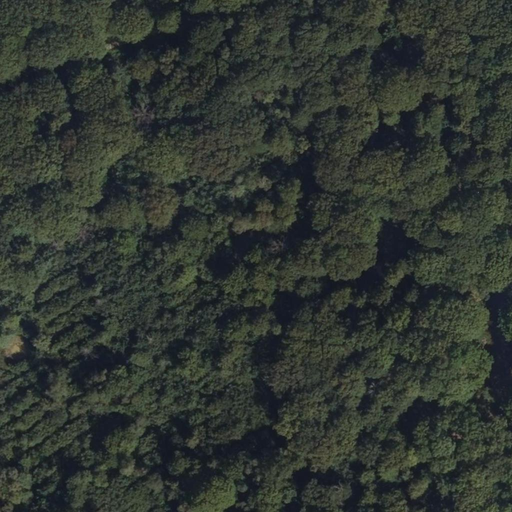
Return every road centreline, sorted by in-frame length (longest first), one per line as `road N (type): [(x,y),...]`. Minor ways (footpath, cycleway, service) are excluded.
road 1 (track): [(365,0),(323,167),(322,219),(264,511)]
road 2 (track): [(0,70),(248,0)]
